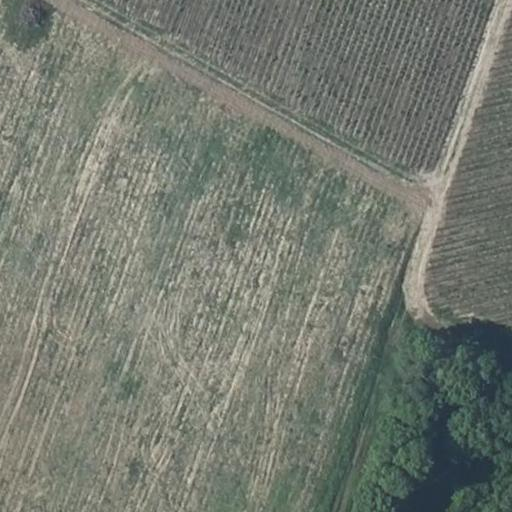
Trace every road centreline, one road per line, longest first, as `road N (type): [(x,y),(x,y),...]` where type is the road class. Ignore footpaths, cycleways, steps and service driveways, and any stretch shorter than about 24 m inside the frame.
road 1 (track): [(511,338),(399,301),(505,0)]
road 2 (track): [(435,198),(77,0)]
road 3 (track): [(333,511),(399,301)]
